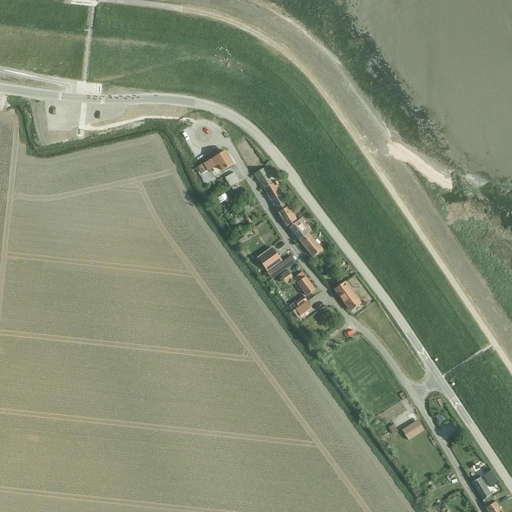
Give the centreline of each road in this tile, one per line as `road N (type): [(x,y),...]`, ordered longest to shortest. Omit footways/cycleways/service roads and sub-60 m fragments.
road 1 (unclassified): [(439,377),(272,154),(227,114),(180,100),(0,88)]
road 2 (residential): [(412,394),(295,250),(223,139)]
road 3 (residential): [(485,511),(412,394)]
road 4 (unclassified): [(511,486),(439,377)]
